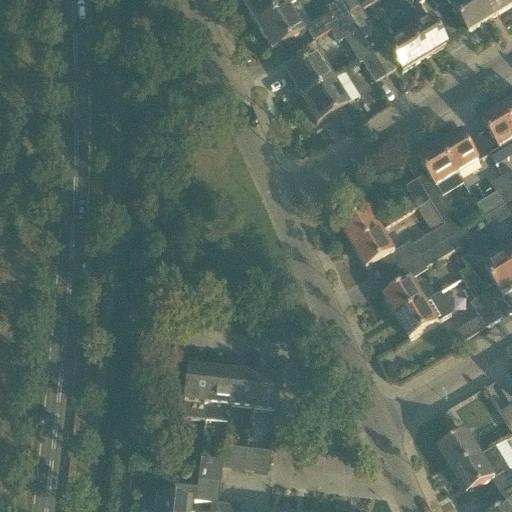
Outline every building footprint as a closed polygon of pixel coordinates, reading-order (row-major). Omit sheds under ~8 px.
[(241,4),(256,28),(287,8),(281,0),(245,0),(240,3),(241,4)] [(337,0),(338,1),(350,20),(362,12),(354,0),(337,0)] [(444,0),(449,8),(466,36),(467,35),(488,22),(474,0),(444,0)] [(511,8),(505,0),(474,0),(488,22),(511,8)] [(329,16),(310,28),(306,30),(314,42),(329,33),(350,20),(338,1),(325,10),(329,16)] [(287,8),(256,28),(271,52),(270,52),(271,53),(303,33),(287,8)] [(362,12),(350,20),(358,33),(363,41),(375,34),(362,12)] [(358,33),(350,20),(329,33),(337,45),(358,33)] [(407,34),(423,62),(445,49),(446,48),(429,20),(407,34)] [(389,32),(395,41),(384,48),(385,50),(373,57),(386,78),(398,71),(401,76),(402,75),(423,62),(407,34),(406,34),(400,25),(389,32)] [(287,78),(301,102),(333,83),(317,57),(286,77),(286,78),(287,78)] [(361,65),(363,68),(374,85),(386,78),(373,57),(361,65)] [(333,83),(301,102),(316,126),(316,127),(348,108),(333,83)] [(500,152),(511,144),(511,123),(504,110),(482,123),(500,152)] [(186,150),(189,126),(179,125),(176,148),(186,150)] [(462,135),(441,148),(458,177),(479,164),(462,135)] [(458,177),(441,148),(419,161),(436,190),(458,177)] [(511,193),(511,173),(503,179),(511,193)] [(511,203),(511,193),(503,179),(491,186),(505,208),(511,203)] [(417,211),(431,204),(417,182),(406,189),(418,210),(417,211)] [(412,248),(419,259),(452,240),(440,218),(431,204),(417,211),(432,235),(412,248)] [(440,218),(452,240),(464,233),(451,211),(440,218)] [(354,251),(382,233),(369,212),(340,229),(354,251)] [(367,272),(396,254),(382,233),(354,251),(367,272)] [(464,233),(452,240),(459,251),(464,260),(476,253),(464,233)] [(511,235),(498,244),(506,256),(511,265),(511,235)] [(459,251),(452,240),(419,259),(426,271),(459,251)] [(485,269),(502,298),(511,291),(511,265),(506,256),(485,269)] [(475,303),(471,306),(487,331),(502,321),(473,274),(462,282),(475,303)] [(426,304),(413,283),(384,300),(397,321),(426,304)] [(452,318),(439,296),(426,304),(397,321),(410,343),(452,318)] [(479,319),(470,325),(477,337),(487,331),(479,319)] [(180,420),(200,423),(204,423),(210,372),(186,369),(180,420)] [(228,410),(232,374),(210,372),(204,423),(226,426),(227,410),(228,410)] [(228,410),(251,412),(254,377),(232,374),(228,410)] [(251,412),(275,415),(279,380),(254,377),(251,412)] [(511,410),(511,409),(499,416),(510,433),(511,436),(511,410)] [(453,474),(481,458),(468,435),(439,452),(440,453),(453,474)] [(223,448),(222,462),(221,471),(230,472),(232,449),(223,448)] [(244,474),(268,477),(270,454),(247,451),(244,474)] [(493,451),(481,458),(453,474),(467,497),(492,482),(501,495),(511,488),(511,472),(507,475),(493,451)] [(221,471),(222,462),(199,459),(197,482),(220,485),(221,471)] [(197,482),(196,488),(172,486),(172,493),(171,500),(195,503),(195,504),(217,506),(220,485),(197,482)] [(160,491),(159,499),(171,500),(172,493),(160,491)] [(154,511),(190,511),(191,503),(156,499),(154,511)]
